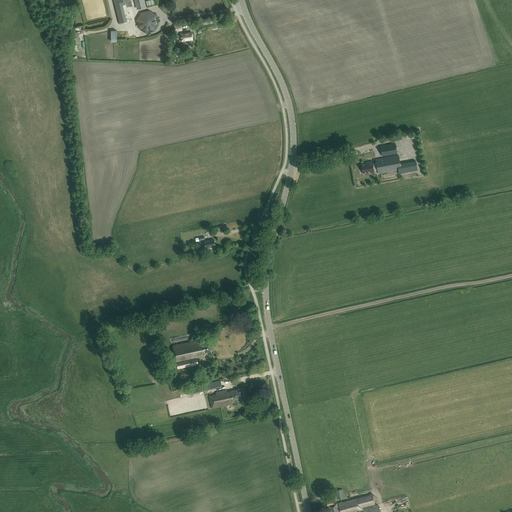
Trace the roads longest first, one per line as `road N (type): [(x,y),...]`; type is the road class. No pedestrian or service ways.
road 1 (secondary): [(308,511),(266,301),(293,155),(292,117),(242,0)]
road 2 (track): [(269,326),(511,275)]
